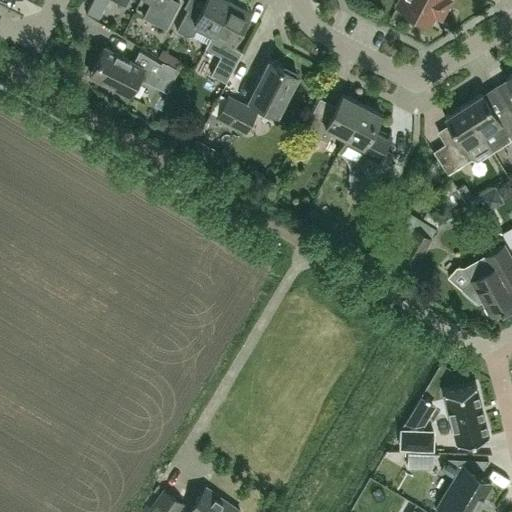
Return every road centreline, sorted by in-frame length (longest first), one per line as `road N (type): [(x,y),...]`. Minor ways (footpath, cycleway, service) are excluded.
road 1 (residential): [(511,25),(413,83),(312,27),(298,0)]
road 2 (residential): [(489,347),(303,242)]
